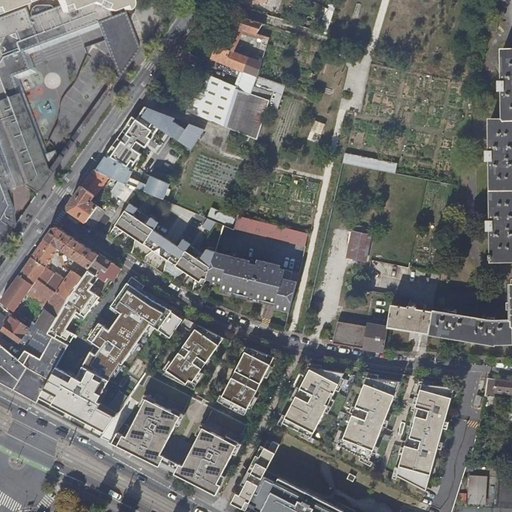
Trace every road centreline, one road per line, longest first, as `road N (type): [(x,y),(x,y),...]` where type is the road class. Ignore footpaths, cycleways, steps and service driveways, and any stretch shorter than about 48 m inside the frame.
road 1 (residential): [(49,210),(206,312),(258,334),(359,358),(511,370)]
road 2 (residential): [(49,210),(200,0)]
road 3 (primary): [(201,511),(46,426)]
road 4 (primary): [(37,457),(148,511)]
